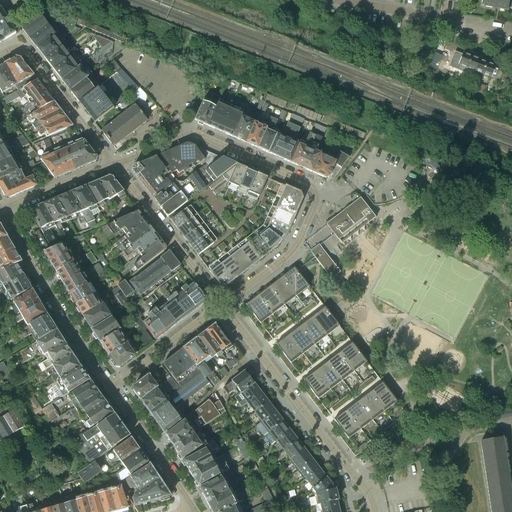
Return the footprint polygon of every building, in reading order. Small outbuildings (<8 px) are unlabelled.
[(495,8),(497,0),(482,0),(481,5),(483,6),(495,8)] [(497,0),(495,8),(507,11),(509,0),(497,0)] [(0,41),(15,33),(0,7),(0,41)] [(22,29),(28,37),(47,24),(36,10),(31,14),(35,19),(22,29)] [(51,30),(47,24),(28,37),(37,49),(55,34),(57,32),(59,31),(55,26),(51,30)] [(57,32),(55,34),(37,49),(45,58),(60,46),(65,43),(57,32)] [(111,41),(98,36),(94,38),(102,48),(111,41)] [(53,69),(69,57),(74,53),(71,49),(65,53),(60,46),(45,58),(53,69)] [(479,60),(464,54),(464,52),(460,50),(458,55),(455,63),(459,64),(459,65),(475,71),(479,60)] [(436,69),(441,56),(434,53),(429,66),(436,69)] [(73,63),(69,57),(53,69),(62,80),(79,66),(82,64),(79,59),(73,63)] [(15,86),(18,91),(20,90),(36,80),(20,59),(16,58),(4,64),(16,85),(15,86)] [(498,71),(494,69),(495,66),(479,60),(475,71),(490,77),(491,77),(495,78),(498,71)] [(10,92),(9,89),(15,86),(16,85),(4,64),(0,66),(0,90),(2,93),(3,93),(4,95),(10,92)] [(62,80),(70,92),(86,79),(88,77),(92,74),(88,69),(84,72),(79,66),(62,80)] [(94,90),(86,79),(70,92),(78,102),(94,90)] [(28,110),(31,114),(53,101),(36,80),(20,90),(18,91),(16,92),(19,97),(19,98),(21,100),(25,97),(32,106),(28,110)] [(135,85),(131,88),(129,90),(132,94),(138,89),(135,85)] [(78,102),(94,123),(114,108),(98,87),(94,90),(78,102)] [(154,103),(139,88),(131,96),(146,111),(148,108),(154,103)] [(2,100),(5,105),(19,97),(16,92),(2,100)] [(215,108),(207,126),(219,131),(234,99),(229,96),(225,104),(218,101),(217,105),(215,108)] [(239,101),(234,99),(219,131),(232,137),(243,112),(236,109),(239,101)] [(59,109),(53,101),(31,114),(31,115),(26,119),(30,123),(35,118),(37,121),(59,109)] [(202,102),(194,120),(207,126),(215,108),(203,102),(202,102)] [(147,121),(143,115),(135,105),(101,131),(113,147),(117,144),(144,123),(147,121)] [(41,125),(43,128),(65,117),(59,109),(37,121),(32,126),(35,130),(41,125)] [(249,114),(243,112),(232,137),(244,142),(254,122),(256,117),(249,114)] [(72,126),(65,117),(43,128),(37,133),(41,137),(46,132),(49,136),(72,126)] [(244,142),(258,148),(267,125),(263,123),(265,121),(258,118),(255,123),(254,122),(244,142)] [(271,118),(267,125),(258,148),(268,153),(278,132),(273,130),(277,120),(271,118)] [(268,153),(279,158),(294,125),(288,123),(282,134),(278,132),(268,153)] [(301,129),(294,125),(279,158),(290,163),(300,141),(295,140),(297,135),(298,136),(301,129)] [(333,130),(327,143),(334,145),(339,133),(333,130)] [(290,163),(301,168),(316,135),(309,133),(304,144),(300,141),(290,163)] [(17,138),(22,148),(29,144),(22,135),(17,138)] [(322,138),(316,135),(301,168),(312,173),(320,155),(324,147),(319,145),(322,138)] [(49,142),(50,142),(48,139),(43,141),(47,151),(52,149),(49,142)] [(85,166),(95,161),(96,158),(83,141),(82,139),(74,142),(75,143),(73,144),(74,145),(85,166)] [(186,144),(180,147),(194,165),(198,162),(199,164),(204,160),(205,162),(206,161),(195,147),(189,144),(186,144)] [(6,145),(0,148),(0,164),(10,158),(13,157),(8,149),(6,145)] [(85,166),(74,145),(65,149),(74,170),(85,166)] [(193,165),(194,165),(180,147),(169,151),(185,173),(189,169),(188,167),(192,164),(193,165)] [(195,147),(206,161),(214,155),(195,147)] [(54,153),(64,175),(74,170),(65,149),(62,150),(54,153)] [(175,180),(185,173),(169,151),(157,156),(175,180)] [(320,155),(312,173),(325,179),(330,177),(329,176),(335,165),(341,168),(349,158),(340,152),(335,162),(320,155)] [(54,179),(64,175),(54,153),(42,159),(40,160),(42,162),(54,179)] [(214,155),(206,161),(205,162),(206,164),(209,167),(221,158),(214,155)] [(158,205),(160,208),(184,190),(182,189),(179,185),(177,182),(171,186),(169,183),(173,180),(156,157),(132,167),(131,171),(158,205)] [(0,164),(0,179),(21,171),(22,170),(18,164),(15,165),(10,158),(0,164)] [(216,180),(236,165),(221,158),(209,167),(201,174),(200,175),(207,184),(209,183),(210,184),(216,180)] [(201,174),(209,167),(206,164),(198,170),(201,174)] [(228,184),(238,188),(246,170),(236,165),(235,166),(228,183),(228,184)] [(228,183),(235,166),(222,176),(225,179),(226,182),(228,183)] [(179,185),(182,189),(184,190),(160,208),(167,217),(187,202),(187,201),(210,184),(209,183),(207,184),(200,175),(201,174),(198,170),(179,185)] [(248,193),(256,174),(246,170),(238,188),(248,192),(248,193)] [(0,187),(5,196),(9,197),(36,186),(32,177),(31,175),(24,178),(21,171),(0,179),(0,187)] [(267,179),(256,174),(248,193),(248,192),(246,196),(257,201),(266,179),(267,179)] [(109,200),(117,195),(119,199),(125,195),(112,178),(109,177),(98,182),(109,200)] [(111,204),(109,200),(98,182),(85,187),(98,208),(101,213),(108,209),(106,207),(111,204)] [(300,193),(285,186),(284,187),(285,187),(280,198),(298,206),(302,198),(300,193)] [(90,212),(98,208),(85,187),(70,193),(81,213),(87,224),(95,220),(90,212)] [(75,215),(81,213),(70,193),(56,199),(69,220),(76,217),(75,215)] [(280,198),(275,209),(294,217),(298,206),(280,198)] [(334,234),(332,236),(339,245),(343,248),(370,227),(368,223),(375,218),(369,209),(364,203),(362,200),(360,198),(326,224),(334,234)] [(42,205),(55,227),(59,233),(64,231),(59,222),(60,221),(61,223),(69,220),(56,199),(42,205)] [(29,210),(40,229),(47,240),(51,247),(56,243),(52,237),(53,236),(49,230),(55,227),(42,205),(29,210)] [(193,218),(193,217),(186,209),(170,221),(177,230),(193,218)] [(289,229),(294,217),(275,209),(270,220),(289,229)] [(126,236),(146,222),(138,212),(137,212),(106,226),(114,236),(122,230),(126,235),(126,236)] [(193,218),(177,230),(184,239),(202,225),(203,224),(196,215),(193,217),(193,218)] [(266,230),(281,241),(285,236),(289,229),(270,220),(266,230)] [(123,253),(152,231),(146,222),(126,236),(126,235),(115,243),(122,253),(123,252),(123,253)] [(202,225),(184,239),(190,247),(206,235),(207,235),(208,234),(202,225)] [(281,241),(266,230),(258,236),(270,252),(277,247),(281,241)] [(48,247),(38,231),(33,234),(43,250),(48,247)] [(159,239),(152,231),(123,253),(127,257),(136,250),(140,254),(159,239)] [(206,235),(190,247),(197,256),(198,256),(213,244),(207,235),(206,235)] [(72,245),(83,240),(82,236),(70,241),(72,245)] [(258,236),(248,243),(261,259),(270,252),(258,236)] [(332,236),(319,245),(326,255),(339,245),(332,236)] [(7,237),(0,240),(0,254),(13,249),(7,237)] [(159,239),(140,254),(143,258),(139,261),(133,265),(137,271),(166,248),(159,239)] [(44,252),(50,262),(67,252),(70,250),(66,243),(63,245),(62,244),(44,252)] [(251,266),(261,259),(248,243),(239,250),(251,266)] [(340,272),(326,255),(319,245),(319,244),(314,248),(310,251),(314,257),(331,279),(333,278),(334,277),(340,272)] [(239,250),(238,248),(228,256),(229,258),(242,274),(251,266),(239,250)] [(0,270),(16,264),(21,262),(13,249),(0,254),(0,270)] [(84,256),(90,266),(97,262),(90,251),(84,256)] [(171,273),(179,266),(180,266),(168,251),(160,258),(171,273)] [(50,262),(55,272),(73,262),(67,252),(50,262)] [(171,273),(160,258),(153,264),(163,278),(171,273)] [(229,258),(220,265),(232,281),(242,274),(229,258)] [(73,262),(55,272),(62,282),(82,271),(76,261),(73,262)] [(0,282),(2,286),(23,276),(16,264),(0,270),(0,282)] [(93,267),(99,277),(105,274),(99,264),(98,264),(93,267)] [(163,278),(153,264),(145,270),(156,284),(163,278)] [(210,272),(220,286),(226,286),(232,281),(220,265),(210,272)] [(282,277),(296,296),(309,287),(296,271),(294,268),(282,277)] [(156,284),(145,270),(138,275),(149,289),(156,284)] [(69,295),(87,285),(80,273),(83,271),(82,271),(62,282),(69,295)] [(149,289),(138,275),(129,282),(140,296),(149,289)] [(11,301),(31,289),(23,276),(2,286),(3,287),(0,288),(7,301),(10,299),(11,301)] [(118,285),(123,281),(119,276),(114,280),(118,285)] [(296,296),(282,277),(270,286),(284,305),(296,296)] [(121,291),(126,298),(133,292),(124,281),(123,281),(118,285),(117,286),(121,291)] [(205,299),(193,284),(188,288),(186,285),(182,288),(197,308),(204,302),(205,299)] [(93,295),(87,285),(69,295),(75,305),(93,295)] [(270,286),(258,296),(272,315),(284,305),(270,286)] [(186,316),(197,308),(182,288),(181,289),(183,292),(178,296),(175,293),(171,296),(186,316)] [(21,314),(39,304),(32,291),(13,302),(20,314),(21,314)] [(127,300),(126,298),(121,291),(114,296),(120,305),(113,309),(117,315),(126,310),(125,308),(131,305),(127,300)] [(75,305),(82,315),(102,303),(96,293),(93,295),(75,305)] [(182,319),(186,316),(171,296),(166,300),(168,302),(163,307),(176,324),(182,319)] [(272,315),(258,296),(245,305),(260,324),(272,315)] [(146,306),(153,300),(151,297),(144,302),(146,306)] [(105,302),(102,303),(82,315),(90,328),(110,316),(110,315),(113,313),(105,302)] [(27,327),(46,316),(39,304),(21,314),(20,314),(20,315),(14,319),(17,323),(23,320),(27,327)] [(166,332),(176,324),(163,307),(157,311),(155,308),(151,312),(166,332)] [(312,317),(327,336),(339,326),(325,307),(312,317)] [(150,312),(148,309),(138,316),(139,316),(147,328),(155,340),(162,334),(162,335),(166,332),(151,312),(150,312)] [(34,339),(53,327),(46,316),(27,327),(19,331),(24,339),(31,334),(34,339)] [(133,320),(142,332),(145,330),(147,328),(139,316),(133,320)] [(100,343),(120,330),(112,317),(91,330),(100,343)] [(300,326),(315,345),(327,336),(312,317),(300,326)] [(215,325),(205,332),(220,352),(230,345),(215,325)] [(315,345),(300,326),(288,335),(303,354),(315,345)] [(108,356),(129,341),(121,329),(120,330),(100,343),(108,356)] [(153,342),(145,330),(142,332),(136,336),(144,348),(153,342)] [(44,355),(64,343),(56,331),(36,342),(44,355)] [(211,359),(220,352),(205,332),(196,339),(209,357),(211,359)] [(303,354),(288,335),(276,345),(290,364),(303,354)] [(196,339),(183,349),(201,374),(204,378),(205,378),(207,376),(215,387),(219,382),(212,372),(203,361),(209,357),(196,339)] [(120,367),(135,355),(134,355),(137,353),(129,341),(108,356),(116,367),(119,368),(120,367)] [(52,366),(71,355),(64,343),(44,355),(44,356),(44,355),(47,360),(38,366),(42,372),(52,366)] [(340,352),(354,371),(366,362),(360,354),(352,343),(340,352)] [(181,388),(201,374),(183,349),(163,364),(175,381),(178,385),(181,388)] [(340,352),(328,362),(342,381),(354,371),(340,352)] [(54,382),(79,367),(71,355),(52,366),(53,368),(50,369),(54,375),(51,377),(54,382)] [(232,369),(237,363),(234,358),(228,363),(232,368),(232,369)] [(315,371),(330,390),(342,381),(328,362),(315,371)] [(10,375),(3,363),(0,364),(0,372),(3,379),(10,375)] [(68,394),(89,381),(79,367),(54,382),(54,383),(56,382),(61,390),(59,391),(63,397),(68,394)] [(224,367),(219,371),(224,377),(228,373),(224,367)] [(318,399),(330,390),(315,371),(303,380),(318,399)] [(237,388),(240,393),(253,383),(250,378),(249,379),(244,373),(222,389),(218,393),(220,397),(225,393),(227,395),(237,388)] [(209,383),(205,378),(204,378),(201,374),(181,388),(175,393),(168,398),(149,413),(156,423),(173,410),(184,402),(205,386),(209,391),(213,388),(209,383)] [(158,387),(149,375),(133,387),(133,390),(140,401),(158,387)] [(166,381),(175,393),(181,388),(178,385),(178,386),(171,377),(166,381)] [(4,383),(4,384),(7,391),(14,388),(10,381),(4,383)] [(78,405),(98,393),(90,383),(71,394),(67,396),(70,402),(75,400),(78,405)] [(257,387),(253,383),(240,393),(248,403),(260,393),(256,388),(257,387)] [(382,383),(370,392),(385,411),(397,402),(382,383)] [(158,387),(140,401),(149,413),(168,398),(167,397),(164,399),(162,397),(166,394),(159,386),(158,387)] [(205,386),(184,402),(189,407),(209,392),(209,391),(205,386)] [(23,397),(23,396),(19,390),(9,396),(12,404),(23,397)] [(372,420),(385,411),(370,392),(358,401),(372,420)] [(85,415),(104,402),(98,393),(78,405),(85,415)] [(248,403),(255,412),(268,402),(265,397),(264,398),(260,393),(248,403)] [(26,400),(35,415),(42,411),(42,410),(33,396),(26,400)] [(184,420),(164,435),(168,440),(173,448),(197,431),(220,416),(225,412),(219,401),(212,405),(208,400),(184,420)] [(358,401),(346,411),(360,430),(372,420),(358,401)] [(93,427),(112,413),(104,402),(85,415),(89,421),(85,424),(89,429),(93,427)] [(268,402),(255,412),(262,422),(275,412),(271,408),(272,407),(268,402)] [(9,405),(0,410),(0,412),(12,434),(23,428),(9,405)] [(50,406),(42,410),(42,411),(45,416),(53,411),(50,406)] [(181,420),(173,410),(156,423),(164,434),(181,420)] [(511,417),(511,410),(499,412),(499,419),(511,417)] [(42,425),(44,427),(50,423),(58,418),(53,411),(45,416),(39,420),(42,425)] [(348,439),(360,430),(346,411),(334,420),(348,439)] [(0,435),(2,440),(12,434),(0,412),(0,435)] [(265,435),(283,421),(279,417),(275,412),(262,422),(258,425),(265,435)] [(79,453),(121,425),(113,415),(82,436),(81,434),(79,436),(71,441),(79,453)] [(286,425),(283,421),(265,435),(272,444),(277,441),(289,431),(285,426),(286,425)] [(87,465),(129,436),(121,425),(79,453),(87,465)] [(197,431),(173,448),(178,455),(181,460),(206,443),(197,431)] [(293,436),(289,431),(277,441),(284,450),(297,440),(294,435),(293,436)] [(120,463),(139,450),(131,438),(105,456),(110,462),(117,457),(120,463)] [(511,511),(511,503),(502,438),(480,441),(490,511),(511,511)] [(205,449),(183,461),(185,466),(186,466),(190,474),(215,460),(211,454),(219,449),(214,440),(204,447),(205,449)] [(297,440),(284,450),(291,460),(304,450),(300,445),(301,444),(297,440)] [(243,442),(237,446),(245,460),(251,456),(243,442)] [(129,475),(147,462),(139,450),(120,463),(124,468),(116,474),(119,484),(124,481),(130,477),(129,475)] [(308,455),(304,450),(291,460),(299,469),(312,459),(309,454),(308,455)] [(0,467),(8,463),(2,453),(2,452),(0,453),(0,467)] [(260,466),(266,463),(262,457),(257,461),(260,466)] [(312,459),(299,469),(306,479),(319,469),(315,464),(316,463),(312,459)] [(215,460),(190,474),(195,482),(198,487),(229,470),(225,463),(218,466),(215,460)] [(95,462),(77,474),(84,484),(102,471),(95,462)] [(158,479),(149,465),(130,477),(124,481),(129,488),(131,489),(135,486),(139,492),(158,479)] [(322,474),(319,469),(306,479),(313,487),(311,489),(310,490),(311,491),(327,478),(323,473),(322,474)] [(223,475),(199,488),(202,494),(206,502),(230,489),(223,475)] [(268,489),(261,475),(257,477),(262,488),(260,489),(262,492),(268,489)] [(313,505),(316,505),(337,499),(334,485),(331,482),(329,483),(326,479),(327,478),(311,491),(314,494),(311,495),(313,505)] [(158,479),(139,492),(133,495),(132,499),(134,506),(160,499),(161,502),(170,499),(169,496),(158,479)] [(109,491),(115,511),(128,508),(121,488),(109,491)] [(230,489),(206,502),(211,510),(210,510),(211,511),(220,511),(238,503),(230,489)] [(97,495),(102,511),(112,511),(115,511),(109,491),(97,495)] [(86,498),(90,511),(102,511),(97,495),(86,498)] [(74,501),(77,511),(90,511),(86,498),(74,501)] [(338,505),(337,499),(316,505),(317,511),(319,511),(320,511),(338,511),(339,511),(337,506),(338,505)] [(63,505),(64,511),(77,511),(74,501),(63,505)] [(241,511),(238,503),(220,511),(241,511)] [(264,503),(251,510),(251,511),(257,511),(266,508),(264,503)]
